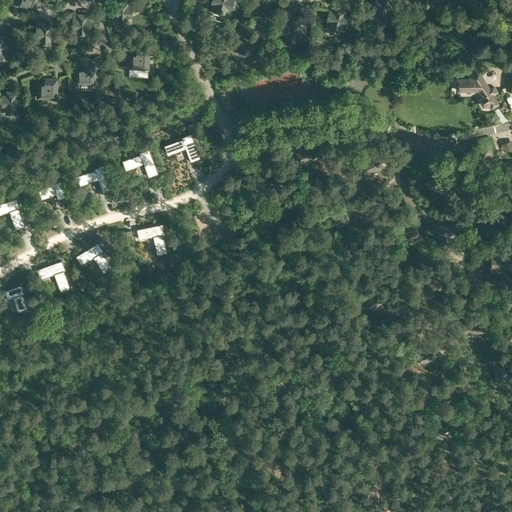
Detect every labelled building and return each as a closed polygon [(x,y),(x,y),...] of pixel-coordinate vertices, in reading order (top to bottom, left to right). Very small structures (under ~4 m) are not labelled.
[(38,0),(16,0),(14,4),(27,10),(29,5),(35,8),(38,0)] [(129,1),(117,0),(117,5),(113,5),(113,17),(117,18),(116,26),(127,26),(128,18),(132,18),(133,6),(129,5),(129,1)] [(212,0),(212,2),(217,3),(214,11),(224,14),(226,6),(231,8),(233,0),(212,0)] [(374,0),(373,6),(378,7),(375,15),(385,18),(387,10),(392,11),(395,1),(392,0),(374,0)] [(419,0),(418,5),(427,8),(430,1),(435,3),(436,0),(419,0)] [(334,11),(329,9),(326,20),(331,21),(329,29),(339,32),(341,24),(346,25),(349,15),(344,13),(345,8),(335,6),(334,11)] [(88,14),(77,13),(77,17),(73,17),(72,30),(77,30),(76,39),(88,39),(88,30),(92,30),(93,18),(88,18),(88,14)] [(290,24),(285,22),(282,33),(287,34),(285,42),(295,45),(297,37),(302,38),(305,28),(300,26),(301,21),(291,18),(290,24)] [(56,40),(56,27),(52,27),(52,23),(40,22),(40,26),(36,26),(35,39),(40,39),(39,48),(51,48),(51,39),(56,40)] [(245,36),(240,34),(236,45),(241,46),(239,54),(248,57),(251,49),(256,51),(259,41),(254,39),(256,34),(246,31),(245,36)] [(9,52),(10,40),(6,39),(6,35),(0,34),(0,60),(4,61),(4,52),(9,52)] [(150,48),(137,48),(136,49),(131,49),(131,54),(129,54),(128,69),(149,70),(150,48)] [(96,84),(95,63),(82,63),(82,70),(74,70),(75,85),(96,84)] [(380,81),(396,77),(394,68),(378,71),(380,81)] [(458,79),(458,91),(480,91),(482,95),(480,101),(483,106),(489,107),(491,105),(492,108),(498,105),(493,95),(498,92),(494,86),(490,89),(479,72),(466,79),(458,79)] [(57,99),(58,78),(45,78),(44,84),(37,84),(36,98),(57,99)] [(21,108),(22,95),(17,95),(17,91),(6,90),(6,95),(2,94),(1,107),(6,107),(5,116),(16,116),(17,107),(21,108)] [(498,106),(503,115),(511,110),(511,105),(509,100),(498,106)] [(182,138),(165,145),(166,148),(167,151),(168,154),(185,147),(186,148),(191,162),(200,158),(191,133),(181,137),(182,138)] [(317,147),(297,155),(300,163),(321,154),(317,147)] [(140,154),(123,160),(124,163),(125,166),(126,169),(143,163),(144,163),(149,177),(158,173),(149,149),(139,152),(140,154)] [(379,158),(361,166),(365,177),(384,169),(379,158)] [(94,169),(77,175),(79,179),(78,179),(79,182),(80,181),(81,184),(98,178),(98,179),(103,193),(113,189),(104,165),(94,168),(94,169)] [(438,167),(422,173),(426,187),(443,181),(438,167)] [(53,184),(39,189),(42,198),(56,193),(56,194),(58,200),(67,197),(67,196),(61,180),(52,183),(53,184)] [(17,198),(0,203),(0,214),(9,211),(10,211),(16,228),(19,227),(22,226),(25,225),(19,208),(20,207),(17,198)] [(346,209),(331,216),(335,225),(350,218),(346,209)] [(162,222),(137,228),(139,238),(153,235),(157,253),(167,251),(163,233),(165,232),(162,222)] [(415,227),(400,234),(403,244),(419,238),(415,227)] [(98,242),(76,256),(81,265),(94,257),(94,258),(95,257),(104,272),(107,270),(107,271),(109,269),(112,267),(112,266),(102,252),(104,251),(98,242)] [(511,254),(491,255),(491,269),(511,268),(511,254)] [(62,260),(37,269),(41,279),(54,274),(55,274),(61,291),(64,290),(65,290),(67,289),(67,288),(70,287),(64,270),(65,270),(62,260)] [(439,275),(419,283),(424,297),(443,290),(439,275)] [(21,285),(4,291),(7,300),(13,298),(14,297),(19,311),(22,310),(25,309),(28,308),(23,294),(24,294),(21,285)] [(372,297),(366,299),(371,309),(387,302),(382,291),(372,296),(372,297)] [(463,320),(465,335),(487,332),(485,317),(463,320)] [(422,352),(417,354),(421,364),(437,357),(432,346),(422,351),(422,352)] [(511,365),(511,366),(495,370),(497,379),(511,375),(511,365)] [(441,421),(436,423),(441,434),(456,427),(452,416),(441,420),(441,421)]
